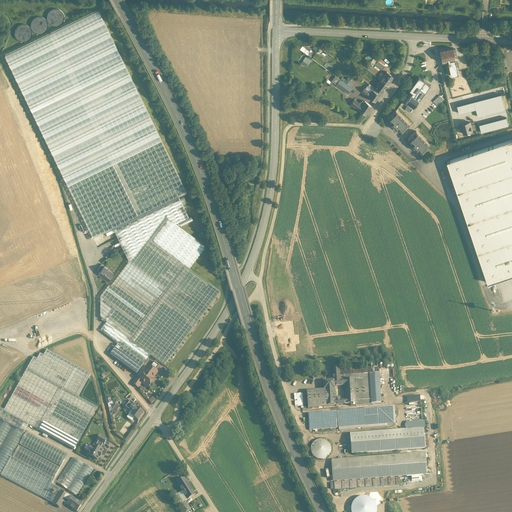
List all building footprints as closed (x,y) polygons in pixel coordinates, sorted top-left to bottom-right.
[(63,23),(63,8),(48,8),(48,23),(63,23)] [(68,185),(161,140),(98,10),(5,55),(68,185)] [(32,30),(46,31),(46,17),(32,16),(32,30)] [(18,41),(31,37),(28,24),(14,28),(18,41)] [(452,47),(439,50),(442,61),(448,60),(454,59),(455,58),(452,47)] [(306,56),(301,63),(307,67),(312,61),(306,56)] [(454,59),(448,60),(448,62),(448,63),(450,75),(458,74),(455,61),(454,59)] [(385,65),(378,60),(375,64),(382,69),(385,65)] [(367,69),(374,74),(378,69),(371,64),(367,69)] [(393,76),(387,71),(380,79),(387,84),(393,76)] [(336,85),(340,80),(335,76),(331,81),(336,85)] [(418,76),(409,89),(412,92),(411,94),(418,99),(419,97),(420,97),(430,84),(418,76)] [(355,83),(350,79),(347,84),(352,87),(355,83)] [(387,84),(380,79),(374,87),(381,92),(387,84)] [(346,84),(340,80),(336,85),(343,89),(346,84)] [(351,88),(346,84),(343,89),(348,93),(351,88)] [(369,84),(366,89),(364,87),(362,91),(368,96),(375,101),(380,95),(372,89),(374,87),(369,84)] [(418,99),(411,94),(405,101),(413,107),(419,99),(418,99)] [(501,94),(474,101),(476,109),(478,116),(505,109),(501,94)] [(372,106),(365,101),(363,103),(360,101),(359,103),(356,107),(359,109),(366,114),(372,106)] [(474,101),(457,105),(459,113),(476,109),(474,101)] [(409,124),(395,109),(387,117),(391,121),(390,122),(396,129),(397,128),(401,132),(409,124)] [(506,117),(479,124),(481,132),(508,125),(506,117)] [(470,121),(461,124),(464,133),(473,131),(470,121)] [(430,145),(416,131),(408,138),(411,142),(410,144),(417,150),(418,149),(422,153),(430,145)] [(511,139),(448,161),(488,283),(511,274),(511,139)] [(113,228),(129,260),(147,237),(164,214),(175,222),(188,216),(178,196),(186,192),(161,140),(68,185),(93,237),(113,228)] [(175,222),(164,214),(147,237),(188,268),(204,247),(203,243),(175,222)] [(188,268),(147,237),(129,260),(100,298),(100,318),(107,323),(100,331),(118,345),(110,355),(136,374),(146,361),(149,357),(150,355),(164,366),(220,292),(188,268)] [(113,273),(104,266),(99,272),(98,273),(107,280),(113,273)] [(91,375),(47,350),(43,356),(40,354),(37,359),(33,358),(4,411),(39,431),(43,422),(72,438),(79,442),(97,408),(78,397),(91,375)] [(156,362),(149,357),(146,361),(152,365),(153,366),(156,362)] [(150,367),(146,373),(144,373),(143,374),(143,376),(143,377),(140,375),(132,384),(138,388),(142,383),(148,388),(151,384),(153,383),(154,382),(154,380),(152,379),(157,373),(156,372),(150,367)] [(339,369),(332,369),(333,381),(323,381),(323,390),(334,389),(334,387),(340,386),(339,371),(339,369)] [(362,370),(339,371),(340,386),(344,386),(345,400),(345,405),(355,404),(355,406),(370,405),(368,375),(362,375),(362,370)] [(381,374),(370,375),(373,404),(383,404),(381,374)] [(323,390),(306,391),(308,408),(345,405),(345,400),(335,400),(334,389),(323,390)] [(144,413),(134,406),(135,405),(130,401),(125,408),(130,412),(130,411),(133,413),(131,416),(138,421),(144,413)] [(394,407),(384,408),(385,424),(395,424),(394,407)] [(384,408),(308,414),(309,430),(338,428),(385,424),(384,408)] [(24,433),(0,420),(0,475),(1,476),(24,433)] [(72,438),(43,422),(39,431),(67,446),(72,438)] [(422,429),(351,435),(352,454),(424,449),(422,429)] [(67,455),(26,433),(12,458),(54,480),(67,455)] [(107,440),(100,436),(97,442),(103,445),(103,446),(107,440)] [(72,438),(67,446),(74,450),(79,442),(72,438)] [(330,453),(331,450),(330,446),(328,442),(325,440),(321,440),(317,440),(314,443),(311,446),(311,450),(311,454),(314,457),(317,459),(321,460),(325,459),(328,457),(330,453)] [(97,442),(95,447),(94,446),(92,449),(91,448),(89,452),(90,453),(88,455),(93,458),(93,459),(95,460),(96,460),(97,461),(99,458),(100,458),(102,454),(101,454),(103,451),(101,450),(103,445),(97,442)] [(424,454),(332,461),(333,482),(426,475),(424,454)] [(93,470),(73,458),(56,483),(76,496),(93,470)] [(53,481),(12,459),(2,476),(43,499),(53,481)] [(195,495),(184,479),(177,483),(182,492),(185,496),(187,500),(195,495)] [(60,489),(53,485),(50,491),(57,494),(60,489)] [(57,494),(50,491),(45,500),(52,503),(57,494)] [(61,491),(53,504),(59,508),(63,502),(62,501),(66,495),(61,491)] [(182,492),(178,495),(183,502),(185,501),(187,500),(185,496),(182,492)] [(187,511),(191,510),(185,501),(183,502),(178,495),(177,494),(174,496),(183,511),(187,511)] [(71,497),(67,495),(66,495),(62,501),(63,502),(66,504),(66,505),(76,511),(82,505),(71,497)]
